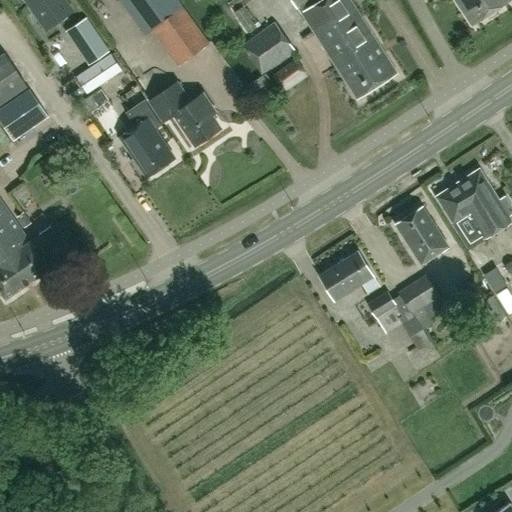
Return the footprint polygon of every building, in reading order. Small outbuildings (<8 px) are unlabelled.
[(63,0),(25,0),(32,9),(45,29),(58,20),(71,11),(63,0)] [(118,0),(144,35),(151,30),(177,66),(208,43),(176,0),(118,0)] [(298,8),(303,16),(356,98),(396,72),(350,0),(290,0),(296,9),(298,8)] [(453,0),(470,25),(508,0),(453,0)] [(109,52),(86,17),(65,31),(88,65),(109,52)] [(261,75),(295,51),(274,22),(240,46),(261,75)] [(3,52),(0,54),(0,104),(26,87),(3,52)] [(104,83),(121,71),(116,63),(110,54),(93,66),(75,78),(81,86),(86,94),(104,83)] [(283,93),(307,76),(295,59),(271,76),(283,93)] [(162,123),(174,115),(194,145),(221,128),(211,114),(215,111),(202,93),(192,100),(178,80),(147,101),(162,123)] [(28,89),(0,108),(0,116),(15,139),(47,117),(28,89)] [(125,112),(134,127),(120,137),(146,176),(174,158),(155,129),(160,126),(144,100),(125,112)] [(106,102),(87,114),(103,138),(122,126),(106,102)] [(66,154),(47,166),(55,179),(74,167),(66,154)] [(479,170),(436,197),(456,229),(467,247),(485,236),(510,221),(506,215),(511,212),(503,199),(498,202),(479,170)] [(18,171),(4,177),(9,187),(23,180),(18,171)] [(0,290),(5,298),(49,268),(0,199),(0,290)] [(421,264),(447,247),(421,207),(395,224),(421,264)] [(379,287),(373,276),(358,251),(318,276),(334,301),(361,283),(367,294),(379,287)] [(511,259),(488,270),(499,297),(511,291),(511,259)] [(399,295),(394,298),(424,347),(430,343),(422,330),(432,324),(422,307),(439,296),(426,275),(397,292),(399,295)] [(489,293),(479,277),(465,286),(467,290),(463,292),(472,306),(486,297),(485,295),(489,293)] [(424,347),(394,298),(392,299),(387,291),(367,304),(386,335),(402,325),(418,350),(424,347)] [(495,304),(507,326),(511,322),(511,298),(510,295),(495,304)] [(493,511),(511,511),(511,509),(509,504),(508,503),(493,511)]
